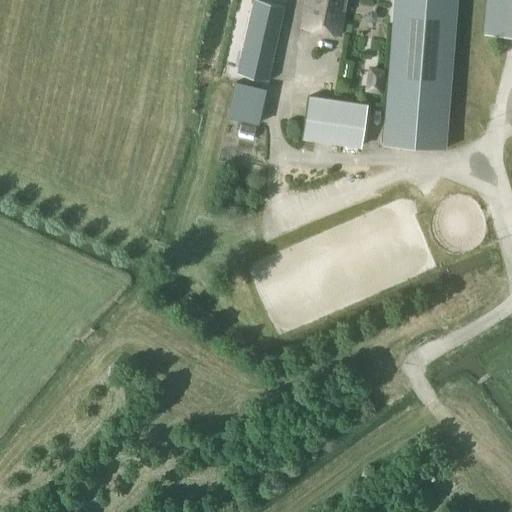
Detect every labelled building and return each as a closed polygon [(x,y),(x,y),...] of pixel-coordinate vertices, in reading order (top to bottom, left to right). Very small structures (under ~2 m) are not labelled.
[(258,0),(254,0),(238,72),(267,79),(285,6),(258,0)] [(306,0),(302,28),(340,34),(345,0),(306,0)] [(456,0),(393,0),(380,144),(444,150),(456,0)] [(511,0),(487,0),(484,35),(511,36),(511,0)] [(262,89),(235,83),(227,117),(254,123),(262,89)] [(368,107),(308,97),(302,136),(361,146),(368,107)]
